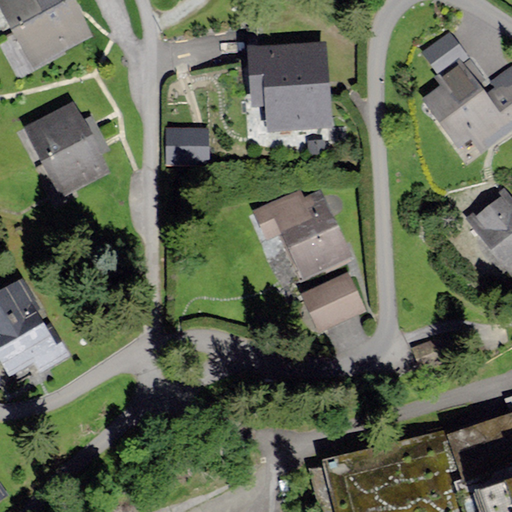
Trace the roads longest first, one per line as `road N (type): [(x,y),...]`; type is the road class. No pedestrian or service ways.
road 1 (residential): [(401,0),(378,45),(387,311),(381,340),(367,356),(322,371),(200,339),(157,345)]
road 2 (residential): [(157,345),(154,68),(144,0)]
road 3 (residential): [(25,511),(138,408),(157,345)]
